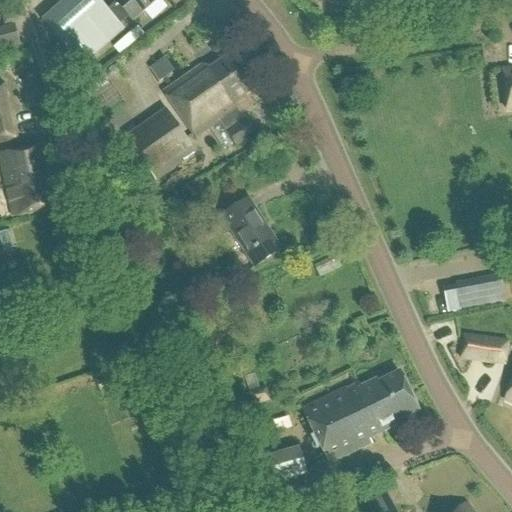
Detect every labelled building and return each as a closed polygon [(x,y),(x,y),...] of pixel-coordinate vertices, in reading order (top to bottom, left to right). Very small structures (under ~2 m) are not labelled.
[(125,31),(97,0),(65,0),(40,22),(61,46),(49,56),(69,79),(125,31)] [(157,0),(110,0),(132,23),(157,0)] [(142,33),(136,26),(108,51),(115,58),(142,33)] [(0,49),(17,45),(12,28),(0,31),(0,49)] [(256,89),(232,54),(210,69),(202,67),(163,94),(194,140),(219,123),(238,150),(257,137),(236,106),(245,99),(244,97),(256,89)] [(511,70),(502,71),(506,112),(511,111),(511,70)] [(0,144),(15,141),(3,85),(0,85),(0,144)] [(197,155),(166,110),(126,138),(135,151),(120,161),(131,177),(144,168),(155,184),(197,155)] [(55,178),(49,146),(0,155),(0,162),(12,219),(57,210),(50,178),(55,178)] [(281,251),(248,200),(216,221),(225,234),(229,231),(253,269),(281,251)] [(191,243),(206,237),(200,221),(185,226),(191,243)] [(503,302),(498,278),(479,282),(483,305),(503,302)] [(509,343),(463,337),(459,362),(506,368),(509,343)] [(418,413),(398,373),(377,383),(376,381),(360,388),(357,383),(301,411),(328,466),(371,445),(369,440),(399,426),(397,423),(418,413)] [(511,380),(503,402),(511,405),(511,380)] [(270,402),(266,389),(249,395),(253,408),(270,402)] [(318,471),(312,448),(251,465),(258,488),(318,471)] [(395,511),(386,493),(366,504),(369,511),(395,511)]
